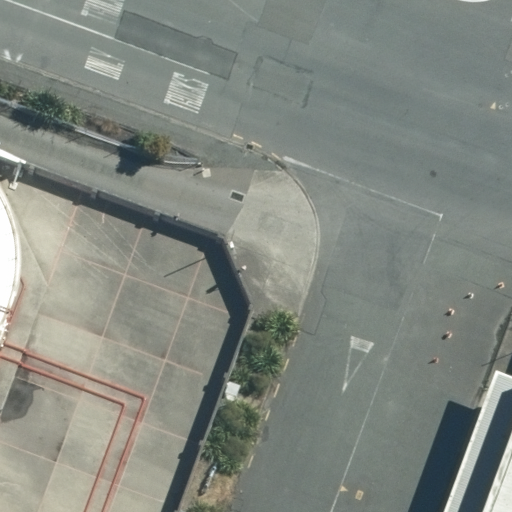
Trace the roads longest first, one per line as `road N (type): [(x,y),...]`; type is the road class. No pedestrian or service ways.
road 1 (unclassified): [(487,110),(343,511)]
road 2 (unclassified): [(180,0),(487,110)]
